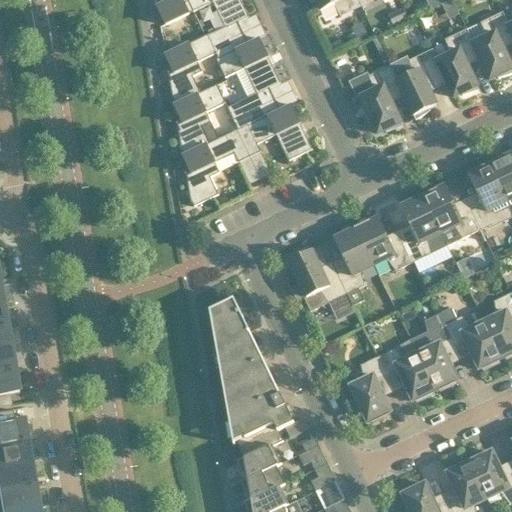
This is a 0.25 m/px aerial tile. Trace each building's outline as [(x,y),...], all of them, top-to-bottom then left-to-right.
[(158,0),(161,6),(157,8),(166,26),(190,15),(185,5),(189,3),(187,0),(158,0)] [(211,36),(210,35),(208,36),(214,49),(244,34),(238,23),(249,18),(240,0),(187,0),(189,3),(194,13),(213,4),(225,29),(211,36)] [(361,7),(357,0),(309,0),(311,4),(316,2),(321,11),(335,4),(341,17),(361,7)] [(511,67),(503,50),(511,45),(511,35),(508,28),(510,27),(503,13),(481,24),(486,38),(474,44),(473,45),(481,61),(490,81),(497,78),(498,80),(511,75),(511,67)] [(437,62),(448,84),(455,99),(462,95),(463,97),(479,91),(468,67),(481,61),(473,45),(474,44),(467,30),(446,41),(450,56),(438,61),(437,62)] [(175,103),(176,106),(177,106),(201,95),(201,94),(193,78),(203,73),(198,64),(216,55),(219,60),(219,61),(249,46),(249,45),(244,34),(214,49),(208,36),(166,56),(175,76),(170,78),(172,82),(170,83),(174,104),(175,103)] [(257,95),(228,109),(234,121),(275,101),(270,90),(281,85),(260,40),(249,45),(249,46),(219,61),(219,60),(217,61),(226,79),(245,70),(257,95)] [(437,107),(430,93),(448,84),(437,62),(438,61),(433,51),(409,62),(413,74),(398,81),(397,81),(404,97),(416,122),(431,112),(430,110),(437,107)] [(369,78),(354,85),(361,99),(378,135),(386,132),(386,134),(403,128),(392,103),(404,97),(397,81),(398,81),(391,67),(369,78)] [(177,106),(176,106),(175,107),(183,124),(178,126),(181,132),(179,133),(183,154),(184,154),(185,156),(210,144),(202,128),(212,124),(207,114),(226,104),(217,86),(201,94),(201,95),(177,106)] [(281,112),(275,101),(234,121),(238,131),(249,126),(250,127),(281,112)] [(249,126),(238,131),(237,131),(250,159),(262,153),(258,145),(277,136),(289,162),(313,151),(292,107),(281,112),(250,127),(249,126)] [(239,164),(250,159),(237,131),(210,144),(185,156),(183,157),(192,174),(187,177),(190,183),(188,183),(192,205),(193,204),(195,208),(219,196),(211,178),(220,174),(216,164),(235,155),(239,164)] [(511,209),(511,155),(492,165),(492,164),(490,164),(511,209)] [(479,198),(468,204),(481,231),(511,216),(511,209),(490,164),(476,171),(476,172),(468,176),(468,177),(468,178),(469,178),(479,198)] [(437,190),(423,197),(441,235),(448,248),(481,231),(468,204),(456,209),(447,189),(447,188),(447,187),(438,191),(437,190)] [(412,230),(401,236),(414,264),(418,262),(425,258),(432,255),(448,248),(441,235),(423,197),(422,197),(422,198),(401,209),(401,210),(402,210),(412,230)] [(395,273),(414,264),(401,236),(389,241),(379,221),(380,220),(379,219),(371,223),(370,222),(356,229),(374,267),(387,261),(395,273)] [(361,273),(374,267),(356,229),(355,229),(355,231),(334,241),(334,243),(335,242),(345,263),(334,268),(346,295),(352,307),(365,301),(359,290),(365,287),(361,273)] [(346,295),(334,268),(322,274),(312,252),(312,250),(309,252),(307,248),(296,253),(298,257),(288,262),(289,263),(293,271),(290,272),(297,286),(291,290),(297,302),(304,299),(310,312),(346,295)] [(503,249),(492,254),(496,262),(507,257),(503,249)] [(511,295),(511,294),(494,303),(499,317),(485,324),(502,360),(506,358),(507,360),(511,357),(511,295)] [(237,444),(244,459),(283,440),(279,432),(295,424),(281,396),(275,398),(270,387),(275,385),(258,349),(249,353),(241,337),(250,333),(235,300),(210,312),(217,349),(218,349),(218,348),(224,345),(232,361),(221,366),(220,366),(234,446),(235,446),(235,445),(237,444)] [(499,364),(498,362),(502,360),(485,324),(471,330),(462,318),(457,320),(452,310),(440,315),(459,355),(469,349),(479,369),(479,370),(479,371),(483,369),(484,371),(499,364)] [(448,360),(459,355),(440,315),(425,322),(428,333),(412,341),(418,356),(436,392),(439,390),(441,392),(456,385),(455,383),(458,381),(458,380),(457,380),(448,360)] [(0,330),(0,352),(10,351),(6,329),(0,330)] [(433,396),(432,394),(436,392),(418,356),(405,362),(396,350),(379,358),(392,387),(403,381),(413,401),(412,402),(413,403),(416,401),(418,403),(433,396)] [(0,352),(0,374),(14,372),(10,351),(0,352)] [(382,392),(392,387),(379,358),(361,367),(364,381),(351,388),(356,398),(352,400),(353,401),(354,400),(359,411),(358,412),(359,413),(362,411),(368,424),(372,422),(373,425),(388,418),(387,415),(392,413),(391,412),(382,392)] [(9,395),(18,394),(14,372),(0,374),(0,408),(12,406),(11,405),(9,395)] [(0,447),(26,443),(23,421),(14,423),(13,413),(13,412),(13,411),(0,413),(0,447)] [(319,447),(315,439),(303,445),(307,453),(319,447)] [(283,440),(244,459),(245,460),(237,463),(246,481),(246,482),(277,467),(278,468),(283,466),(274,447),(284,442),(283,440)] [(26,443),(0,447),(0,469),(30,464),(26,443)] [(510,506),(511,504),(511,469),(503,474),(493,454),(494,454),(493,453),(489,455),(488,452),(473,460),(474,462),(470,464),(488,500),(500,494),(510,506)] [(311,463),(315,471),(328,465),(324,457),(311,463)] [(476,511),(475,506),(488,500),(470,464),(466,466),(465,463),(450,471),(451,473),(447,475),(448,476),(458,496),(447,501),(452,511),(476,511)] [(30,464),(0,469),(0,491),(34,486),(30,464)] [(328,465),(315,471),(319,479),(332,473),(328,465)] [(241,484),(249,502),(250,502),(281,488),(281,489),(286,486),(278,468),(277,467),(246,482),(246,481),(241,484)] [(337,483),(316,493),(321,503),(325,511),(332,507),(345,501),(342,493),(337,483)] [(452,511),(447,501),(436,506),(427,486),(426,485),(422,487),(421,485),(406,492),(407,494),(403,496),(409,509),(406,510),(406,511),(407,511),(452,511)] [(34,486),(0,491),(0,494),(3,511),(8,511),(38,507),(34,486)] [(281,488),(250,502),(249,502),(244,504),(248,511),(276,511),(285,508),(285,509),(290,507),(281,489),(281,488)] [(332,507),(325,511),(350,511),(349,509),(345,501),(332,507)]
